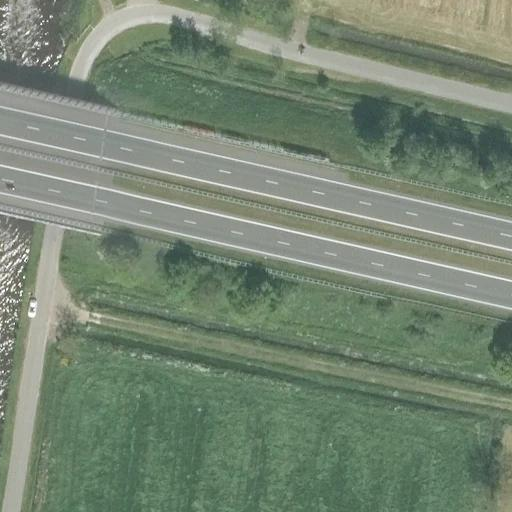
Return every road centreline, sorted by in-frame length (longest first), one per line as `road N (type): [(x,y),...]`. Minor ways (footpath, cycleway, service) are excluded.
road 1 (trunk): [(511,237),(0,121)]
road 2 (trunk): [(0,179),(511,294)]
road 3 (unclassified): [(511,106),(166,12),(123,17),(105,30),(78,102)]
road 4 (unclassified): [(11,511),(78,102)]
